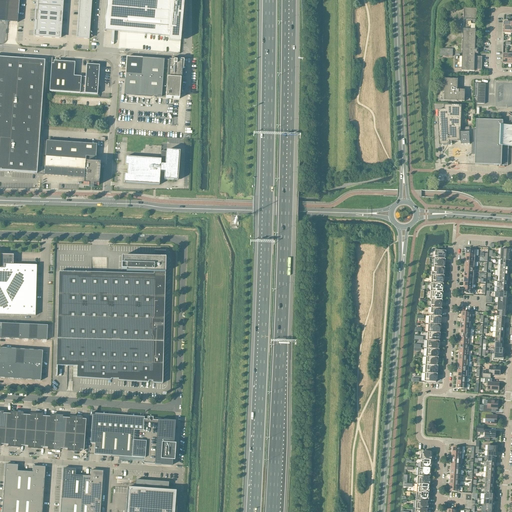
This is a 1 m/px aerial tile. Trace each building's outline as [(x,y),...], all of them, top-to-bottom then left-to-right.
[(0,0),(0,21),(5,22),(8,22),(10,22),(18,22),(19,0),(0,0)] [(60,37),(60,31),(59,31),(60,22),(61,22),(62,10),(61,10),(61,11),(60,11),(61,1),(62,1),(62,2),(63,2),(62,0),(38,0),(37,9),(36,9),(35,21),(36,21),(36,20),(37,20),(36,30),(35,30),(35,29),(34,36),(60,37)] [(79,0),(77,38),(88,39),(90,0),(79,0)] [(106,0),(104,31),(105,31),(106,19),(121,20),(120,32),(169,36),(168,41),(180,42),(181,37),(183,0),(106,0)] [(0,170),(37,173),(44,73),(45,61),(0,57),(0,170)] [(125,84),(124,95),(166,98),(179,99),(179,98),(179,94),(181,94),(182,61),(169,60),(166,60),(142,58),(126,57),(125,84)] [(74,76),(75,63),(54,61),(53,64),(51,64),(49,91),(97,95),(99,65),(86,65),(85,77),(74,76)] [(458,79),(445,79),(444,101),(457,101),(459,101),(465,101),(465,94),(465,90),(457,90),(458,79)] [(475,83),(474,95),(477,96),(477,104),(485,104),(485,84),(478,84),(475,83)] [(50,95),(49,104),(50,104),(53,104),(56,104),(59,104),(59,105),(60,105),(60,104),(63,105),(66,105),(69,105),(70,105),(73,105),(73,106),(76,106),(79,106),(80,106),(84,106),(87,107),(87,106),(91,107),(104,108),(104,98),(50,95)] [(461,124),(462,105),(451,105),(451,106),(447,105),(447,109),(438,110),(439,145),(450,145),(450,142),(452,142),(452,143),(455,143),(455,141),(460,141),(460,131),(461,131),(461,124)] [(48,120),(48,129),(102,133),(102,128),(102,124),(97,123),(96,123),(90,123),(86,123),(83,122),(83,123),(79,122),(78,122),(75,122),(72,122),(69,122),(69,121),(68,121),(68,122),(65,121),(62,121),(59,121),(58,121),(55,121),(55,120),(52,120),(52,121),(49,120),(48,120)] [(509,121),(503,121),(477,120),(476,130),(472,130),(471,155),(475,155),(475,165),(508,166),(508,146),(509,121)] [(96,152),(97,145),(46,141),(44,174),(43,174),(43,175),(84,178),(84,184),(89,185),(88,187),(93,188),(93,185),(99,185),(100,163),(95,163),(96,152)] [(161,151),(161,159),(126,157),(125,165),(128,165),(127,174),(125,174),(124,183),(159,185),(160,178),(164,178),(164,180),(178,181),(180,152),(166,151),(166,152),(161,151)] [(435,259),(446,259),(445,259),(445,257),(446,257),(446,251),(435,250),(435,259)] [(154,275),(165,275),(166,258),(166,255),(166,251),(154,251),(154,254),(154,258),(122,257),(121,270),(126,270),(126,272),(154,272),(154,277),(154,275)] [(0,314),(35,316),(36,265),(13,265),(13,255),(0,254),(0,314)] [(445,265),(446,259),(435,259),(434,267),(445,268),(445,267),(444,267),(444,265),(445,265)] [(445,273),(445,268),(434,267),(434,272),(432,272),(431,272),(431,275),(432,275),(444,276),(443,276),(444,273),(445,273)] [(57,339),(56,376),(57,376),(57,366),(77,366),(77,377),(111,380),(111,378),(118,379),(118,380),(148,383),(148,381),(153,381),(153,383),(162,383),(165,275),(154,275),(154,277),(91,275),(91,273),(59,272),(57,339)] [(444,282),(444,276),(432,275),(431,283),(444,284),(443,284),(443,282),(444,282)] [(443,290),(444,284),(431,283),(431,291),(443,292),(442,292),(442,290),(443,290)] [(443,298),(443,292),(431,291),(430,299),(443,300),(442,300),(442,298),(443,298)] [(442,306),(443,300),(430,299),(430,300),(432,300),(431,308),(442,309),(442,308),(441,308),(441,306),(442,306)] [(442,314),(442,309),(431,308),(431,314),(433,314),(432,316),(429,316),(442,317),(441,316),(441,314),(442,314)] [(441,322),(442,317),(429,316),(428,324),(441,325),(440,325),(440,322),(441,322)] [(10,339),(10,324),(1,324),(0,339),(10,339)] [(19,339),(19,324),(10,324),(10,339),(19,339)] [(28,340),(29,325),(19,324),(19,339),(28,340)] [(441,331),(441,325),(428,324),(428,332),(440,333),(439,333),(440,331),(441,331)] [(37,340),(38,325),(29,325),(28,340),(37,340)] [(37,340),(47,341),(47,326),(38,325),(37,340)] [(440,339),(440,333),(428,332),(427,340),(440,341),(439,341),(439,339),(440,339)] [(439,347),(440,341),(427,340),(427,349),(439,349),(438,349),(438,347),(439,347)] [(15,364),(16,349),(7,348),(6,363),(15,364)] [(24,365),(25,350),(16,349),(15,364),(24,365)] [(439,355),(439,349),(427,349),(426,357),(439,358),(439,357),(438,357),(438,355),(439,355)] [(33,365),(34,350),(25,350),(24,365),(33,365)] [(42,366),(43,352),(43,351),(34,350),(33,365),(42,366)] [(438,363),(439,358),(426,357),(425,365),(438,366),(437,366),(437,363),(438,363)] [(14,379),(15,364),(6,363),(5,378),(14,379)] [(23,380),(24,365),(15,364),(14,379),(23,380)] [(32,380),(33,365),(24,365),(23,380),(32,380)] [(41,381),(42,366),(33,365),(32,380),(41,381)] [(438,372),(438,366),(425,365),(425,373),(438,374),(437,374),(437,371),(438,372)] [(497,367),(496,366),(493,366),(493,367),(490,367),(490,370),(488,371),(483,371),(483,377),(490,378),(491,375),(500,375),(500,367),(497,367)] [(437,380),(438,374),(425,373),(424,381),(430,382),(436,382),(436,380),(437,380)] [(492,383),(492,379),(485,378),(484,382),(488,382),(488,390),(499,391),(499,383),(492,383)] [(467,391),(467,383),(457,383),(457,388),(461,389),(461,390),(463,390),(467,391)] [(497,409),(498,401),(488,401),(488,406),(484,405),(483,412),(491,412),(491,409),(497,409)] [(0,446),(1,446),(0,446),(0,444),(9,445),(9,446),(8,446),(8,447),(20,448),(20,447),(20,446),(29,446),(29,448),(28,448),(60,450),(59,450),(60,449),(68,449),(68,450),(68,451),(80,452),(80,451),(79,451),(79,450),(84,450),(86,419),(81,419),(82,418),(70,417),(70,418),(62,418),(62,417),(62,416),(50,415),(50,416),(51,416),(51,417),(42,416),(42,415),(31,414),(31,416),(22,415),(22,414),(23,414),(23,413),(11,412),(11,413),(11,414),(3,413),(3,412),(0,411),(0,446)] [(489,415),(489,413),(481,412),(481,417),(486,417),(485,424),(496,424),(497,416),(489,415)] [(143,430),(97,427),(98,414),(92,413),(91,433),(95,433),(94,454),(144,458),(144,463),(155,464),(161,465),(171,465),(172,460),(175,460),(176,443),(173,443),(175,422),(164,421),(158,420),(143,419),(143,430)] [(485,438),(485,440),(490,441),(490,438),(495,439),(496,431),(485,430),(485,438)] [(421,460),(432,460),(432,455),(431,455),(431,452),(425,451),(425,452),(423,451),(423,454),(421,454),(421,460)] [(432,461),(432,460),(421,460),(422,460),(422,462),(421,462),(420,468),(431,469),(431,463),(430,463),(430,461),(432,461)] [(23,496),(25,472),(17,471),(18,465),(5,464),(5,469),(3,494),(23,496)] [(23,496),(43,497),(45,467),(33,466),(32,472),(25,472),(23,496)] [(81,500),(83,476),(75,475),(76,470),(76,469),(63,468),(61,499),(81,500)] [(418,476),(430,477),(431,474),(431,471),(430,471),(430,469),(431,469),(420,468),(418,468),(418,476)] [(81,500),(80,511),(100,511),(101,501),(103,476),(103,471),(98,471),(96,471),(91,470),(91,471),(90,476),(83,476),(81,500)] [(430,477),(418,476),(417,484),(430,485),(430,479),(429,479),(429,477),(430,477)] [(175,507),(176,491),(168,490),(169,482),(136,480),(135,488),(127,487),(126,503),(124,503),(123,511),(176,511),(177,507),(175,507)] [(430,485),(417,484),(417,492),(429,493),(430,487),(429,487),(429,485),(430,485)] [(429,493),(417,492),(416,500),(429,501),(429,496),(428,495),(428,493),(429,493)] [(21,511),(23,496),(3,494),(1,511),(21,511)] [(41,511),(43,497),(23,496),(21,511),(41,511)] [(80,511),(81,500),(61,499),(60,511),(80,511)] [(429,501),(416,500),(415,509),(428,509),(429,504),(427,504),(428,501),(429,501)]
